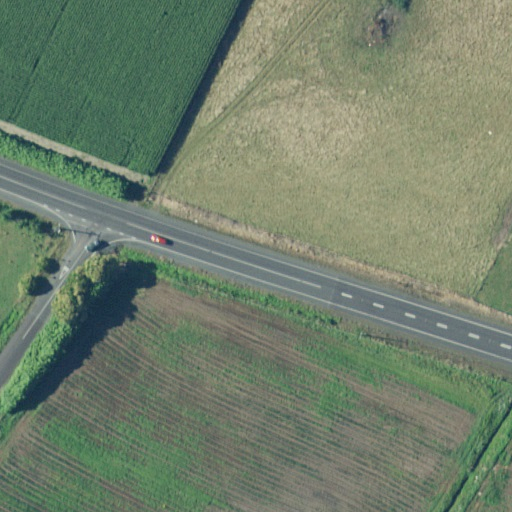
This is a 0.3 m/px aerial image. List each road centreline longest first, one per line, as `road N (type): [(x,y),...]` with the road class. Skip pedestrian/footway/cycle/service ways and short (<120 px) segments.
road 1 (secondary): [(511,348),(102,214)]
road 2 (unclassified): [(102,214),(0,364)]
